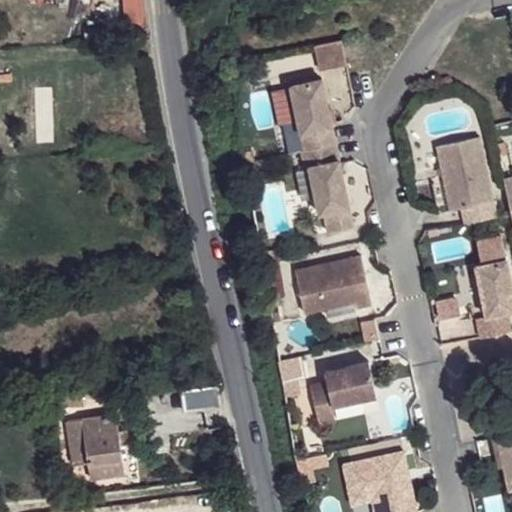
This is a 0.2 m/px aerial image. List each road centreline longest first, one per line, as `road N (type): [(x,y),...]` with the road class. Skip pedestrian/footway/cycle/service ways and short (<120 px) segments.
road 1 (residential): [(485,0),(443,10),(374,123),(454,511)]
road 2 (secondary): [(166,0),(190,169),(264,511)]
